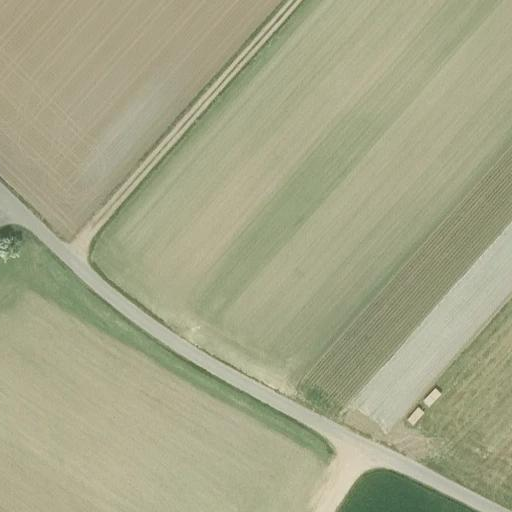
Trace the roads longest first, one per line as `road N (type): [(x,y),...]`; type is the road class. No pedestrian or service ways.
road 1 (track): [(490,511),(358,446),(126,310),(0,190)]
road 2 (track): [(67,256),(296,0)]
